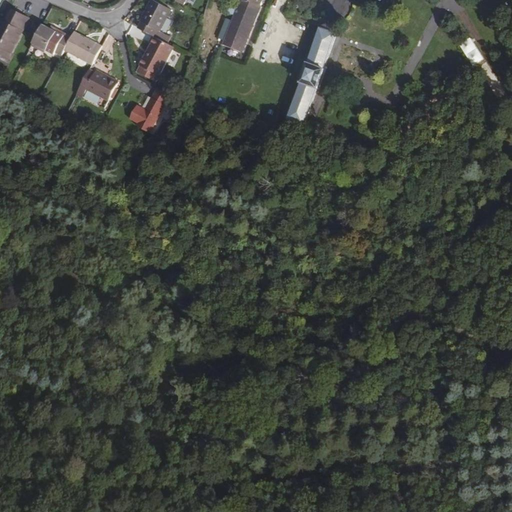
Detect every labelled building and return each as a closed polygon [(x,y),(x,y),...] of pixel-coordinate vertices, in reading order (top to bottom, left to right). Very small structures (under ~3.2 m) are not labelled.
[(142,23),(139,29),(153,36),(163,42),(166,35),(160,32),(171,10),(152,0),(141,22),(142,23)] [(242,54),(261,6),(244,0),(240,0),(222,46),(242,54)] [(0,54),(6,58),(27,17),(19,13),(8,7),(0,22),(0,54)] [(47,48),(61,56),(65,49),(72,37),(57,29),(56,31),(50,28),(42,24),(32,43),(46,50),(47,48)] [(327,27),(325,28),(342,35),(341,32),(340,30),(339,29),(338,27),(334,26),(332,26),(330,26),(327,27)] [(325,28),(289,130),(306,137),(322,90),(324,90),(330,71),(329,70),(342,35),(325,28)] [(72,37),(65,49),(92,65),(103,45),(75,31),(72,37)] [(163,42),(153,36),(149,43),(152,45),(137,72),(156,82),(169,59),(188,69),(191,57),(174,48),(163,42)] [(474,66),(485,60),(472,38),(461,44),(474,66)] [(45,52),(46,50),(32,43),(31,46),(45,52)] [(90,69),(81,86),(108,100),(118,81),(96,70),(95,72),(90,69)] [(150,133),(169,96),(155,88),(144,109),(136,105),(129,119),(137,123),(136,126),(150,133)]
